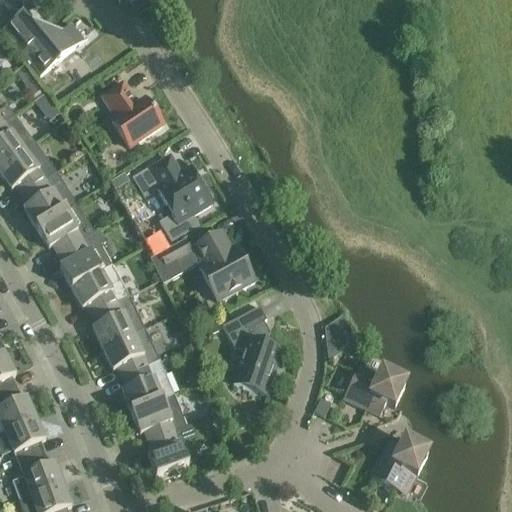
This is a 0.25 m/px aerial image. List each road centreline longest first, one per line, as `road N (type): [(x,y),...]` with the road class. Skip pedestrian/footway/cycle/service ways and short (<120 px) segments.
road 1 (residential): [(292,461),(289,439),(311,368),(312,334),(297,297),(146,50),(120,25),(54,0)]
road 2 (residential): [(120,511),(67,379),(0,255)]
road 3 (residential): [(142,511),(292,461)]
